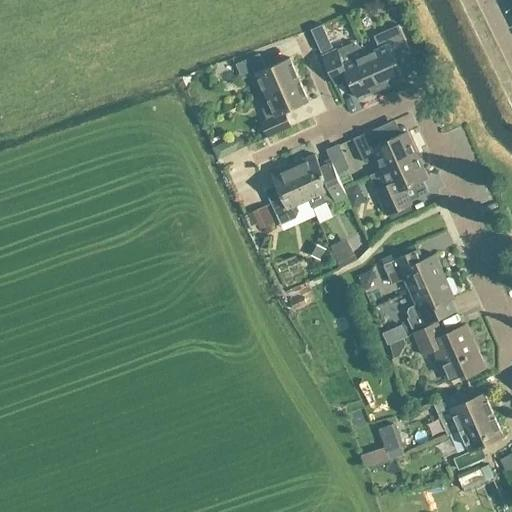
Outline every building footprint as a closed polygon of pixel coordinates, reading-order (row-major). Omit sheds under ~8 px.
[(366,54),(381,88),(403,78),(394,57),(408,51),(397,27),(374,37),(379,48),(366,54)] [(353,42),(345,45),(322,56),(335,84),(349,77),(358,98),(381,88),(366,54),(363,49),(353,42)] [(266,94),(298,79),(289,57),(265,68),(259,53),(235,64),(241,79),(256,72),(266,94)] [(261,108),(266,119),(260,122),(267,137),(291,126),(284,112),(308,101),(298,79),(266,94),(269,102),(262,105),(261,108)] [(222,140),(234,135),(228,123),(217,129),(222,140)] [(383,169),(415,155),(405,132),(382,142),(377,132),(355,142),(364,163),(377,157),(383,169)] [(315,154),(293,164),(308,199),(312,208),(323,204),(324,199),(331,202),(346,195),(335,171),(324,176),(315,154)] [(415,155),(383,169),(388,182),(375,188),(384,209),(407,198),(402,188),(426,178),(415,155)] [(308,199),(293,164),(271,174),(281,196),(270,201),(280,224),(296,218),(299,210),(296,204),(308,199)] [(349,256),(361,249),(350,229),(338,236),(349,256)] [(409,291),(444,276),(434,254),(409,265),(405,254),(383,264),(387,275),(391,284),(404,279),(409,291)] [(409,291),(415,304),(408,308),(407,312),(409,317),(407,318),(411,328),(433,319),(429,308),(453,297),(444,276),(409,291)] [(466,324),(442,335),(436,322),(413,333),(422,354),(433,349),(447,380),(460,374),(462,378),(485,368),(466,324)] [(460,429),(493,415),(483,393),(461,403),(456,392),(435,402),(439,413),(450,408),(460,429)] [(493,415),(460,429),(449,434),(455,449),(459,450),(468,447),(470,451),(453,458),(458,469),(485,457),(481,446),(503,437),(493,415)] [(397,416),(388,419),(398,447),(408,444),(397,416)] [(469,478),(499,466),(495,455),(465,467),(469,478)] [(480,480),(484,499),(501,495),(497,477),(480,480)]
